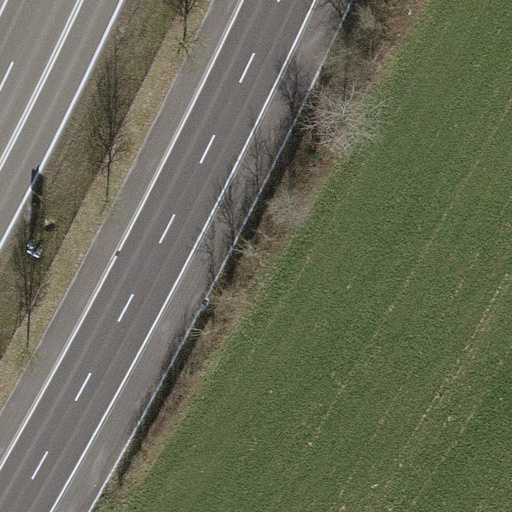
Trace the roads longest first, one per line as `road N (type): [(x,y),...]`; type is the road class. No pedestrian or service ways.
road 1 (primary): [(16,511),(281,0)]
road 2 (trunk): [(0,131),(62,0)]
